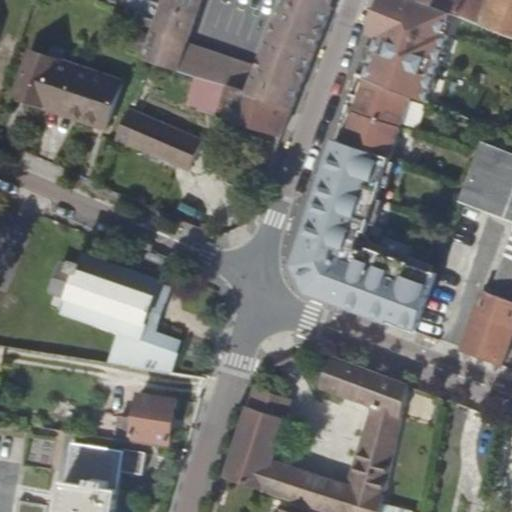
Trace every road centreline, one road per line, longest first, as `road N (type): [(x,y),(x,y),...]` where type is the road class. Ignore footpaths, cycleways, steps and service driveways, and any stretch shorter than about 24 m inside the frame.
road 1 (tertiary): [(255,283),(354,0)]
road 2 (residential): [(511,394),(309,317),(255,283)]
road 3 (tertiary): [(0,170),(255,283)]
road 4 (tertiary): [(192,511),(255,283)]
